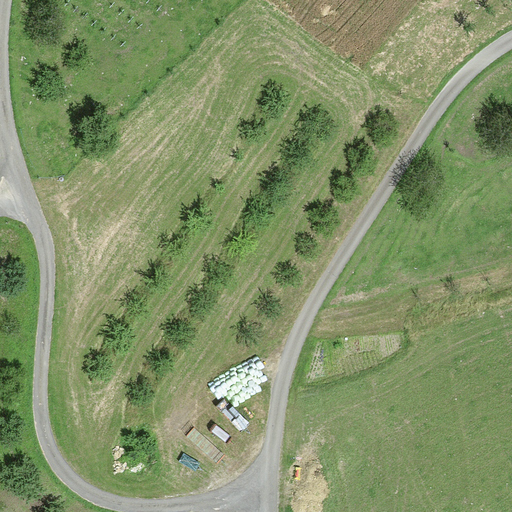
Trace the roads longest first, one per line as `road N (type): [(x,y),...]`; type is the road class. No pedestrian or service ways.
road 1 (track): [(268,511),(280,394),(313,302),(435,111),(477,63),(511,39)]
road 2 (track): [(0,194),(8,186),(41,233),(41,411),(61,468),(112,500),(268,504)]
road 3 (track): [(4,0),(8,186)]
